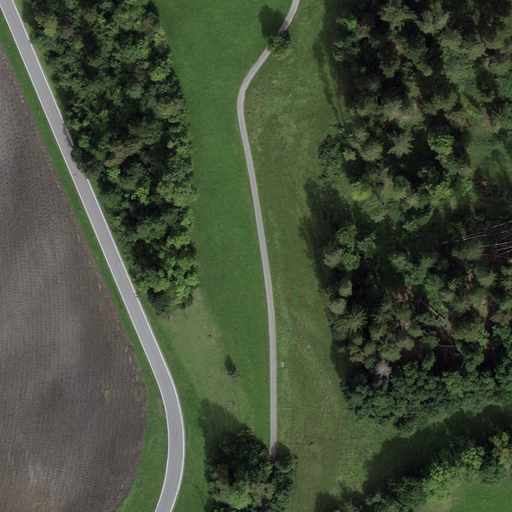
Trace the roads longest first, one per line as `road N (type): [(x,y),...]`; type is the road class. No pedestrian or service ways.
road 1 (tertiary): [(4,0),(164,384),(177,435),(162,511)]
road 2 (track): [(296,0),(240,106),(275,392),(261,511)]
